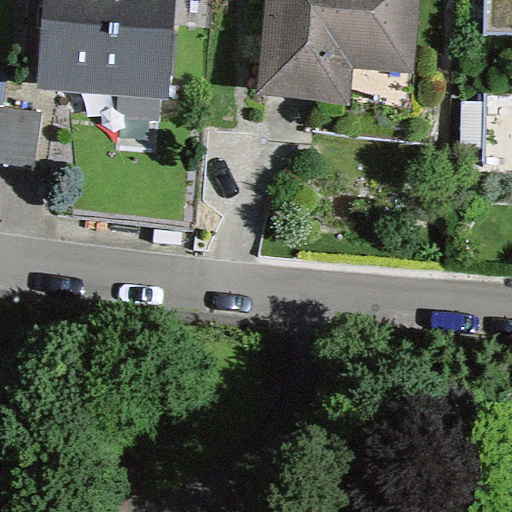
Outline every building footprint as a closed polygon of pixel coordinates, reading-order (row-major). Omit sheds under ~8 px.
[(50,0),(45,79),(165,87),(170,0),(50,0)] [(411,0),(275,0),(269,92),(322,95),(324,60),(407,65),(411,0)] [(164,99),(165,87),(45,79),(45,90),(164,99)] [(485,104),(463,104),(463,145),(484,146),(485,104)] [(43,112),(0,106),(0,163),(36,168),(43,112)] [(74,417),(69,487),(139,491),(144,422),(74,417)]
